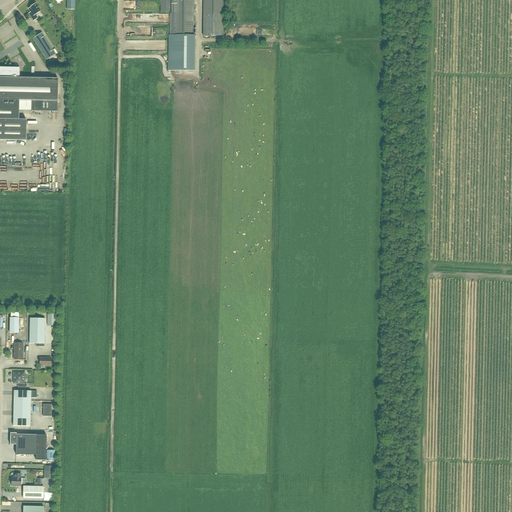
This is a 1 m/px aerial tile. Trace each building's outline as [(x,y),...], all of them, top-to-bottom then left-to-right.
[(170,0),(160,0),(160,12),(170,13),(170,0)] [(172,36),(168,36),(168,71),(193,71),(194,0),(172,0),(172,36)] [(223,1),(203,1),(202,36),(222,37),(223,1)] [(40,11),(35,4),(30,7),(31,8),(28,9),(30,13),(29,14),(33,21),(37,18),(35,15),(40,11)] [(50,49),(40,33),(32,39),(46,60),(54,55),(53,54),(55,53),(52,47),(50,49)] [(0,140),(26,141),(26,120),(15,120),(16,100),(18,100),(18,110),(57,111),(57,79),(19,78),(19,68),(0,67),(0,140)] [(19,318),(10,318),(9,333),(17,333),(17,336),(20,336),(20,331),(18,331),(19,318)] [(45,319),(30,318),(29,344),(38,344),(38,346),(43,346),(44,344),(45,319)] [(23,343),(14,343),(14,360),(22,360),(23,343)] [(51,358),(47,358),(39,358),(39,366),(50,366),(51,358)] [(24,373),(13,373),(13,383),(18,384),(18,388),(26,388),(26,383),(24,383),(24,373)] [(31,391),(13,390),(13,426),(30,426),(31,391)] [(54,431),(43,431),(42,435),(45,435),(45,440),(54,440),(54,431)] [(36,435),(16,434),(15,455),(36,455),(36,435)] [(55,457),(45,457),(45,465),(55,465),(55,457)] [(20,474),(14,474),(14,478),(11,478),(11,486),(21,486),(21,478),(20,478),(20,474)] [(43,487),(23,486),(23,498),(43,499),(43,487)]
